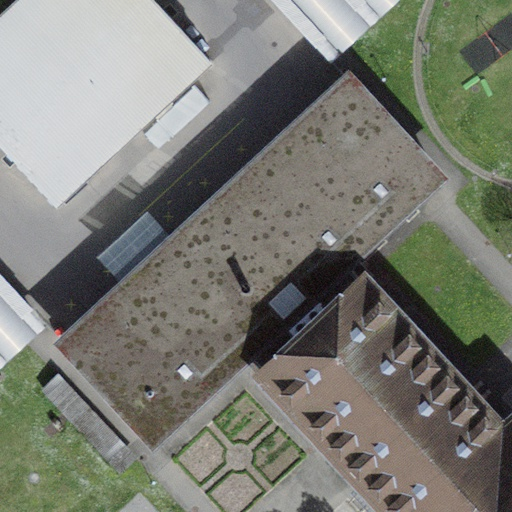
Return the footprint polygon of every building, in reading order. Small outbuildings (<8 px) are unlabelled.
[(210,59),(154,0),(20,0),(0,19),(0,146),(53,204),(210,59)] [(365,0),(272,0),(316,46),(365,0)] [(365,98),(341,121),(324,102),(88,320),(105,338),(81,360),(154,439),(247,354),(392,511),(418,511),(503,434),(345,264),(438,178),(365,98)] [(0,338),(33,308),(0,272),(0,338)] [(511,511),(511,425),(503,434),(418,511),(511,511)]
